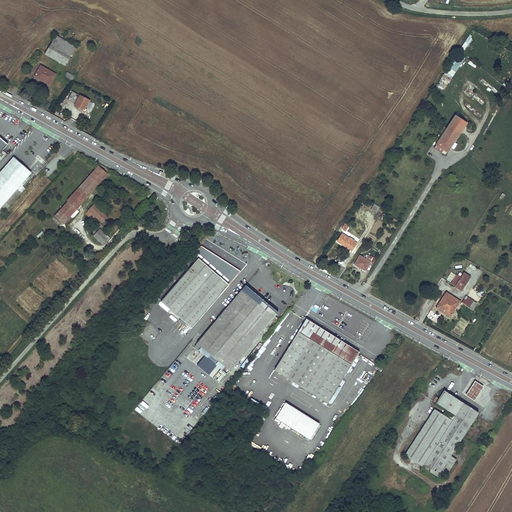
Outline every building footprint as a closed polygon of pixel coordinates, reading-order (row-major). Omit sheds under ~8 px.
[(76,47),(56,35),(45,54),(58,62),(65,50),(72,53),(76,47)] [(72,53),(65,50),(58,62),(65,65),(72,53)] [(444,74),(452,79),(464,58),(457,54),(444,74)] [(56,75),(41,66),(36,75),(42,79),(41,81),(50,85),(56,75)] [(90,101),(73,92),(68,101),(73,103),(74,102),(76,103),(74,106),(79,109),(79,110),(85,113),(87,110),(85,109),(90,101)] [(467,124),(456,116),(439,140),(440,141),(439,143),(445,147),(447,145),(451,148),(467,124)] [(440,141),(439,140),(437,144),(448,152),(451,148),(447,145),(445,147),(439,143),(440,141)] [(18,161),(14,157),(0,172),(0,207),(31,173),(18,161)] [(21,157),(18,161),(31,173),(34,169),(21,157)] [(98,166),(83,183),(92,192),(108,174),(98,166)] [(92,192),(83,183),(67,200),(68,201),(77,209),(92,192)] [(112,193),(105,199),(110,205),(113,202),(112,200),(115,197),(112,194),(112,193)] [(68,201),(55,216),(63,224),(77,209),(68,201)] [(89,210),(86,214),(92,220),(95,217),(102,223),(104,220),(99,215),(102,211),(93,204),(88,210),(89,210)] [(102,211),(99,215),(104,220),(107,217),(102,211)] [(99,229),(93,235),(101,242),(106,236),(106,235),(99,229)] [(349,238),(342,234),(337,241),(352,251),(357,243),(354,241),(355,241),(350,238),(349,238)] [(106,236),(101,242),(104,244),(109,238),(106,236)] [(198,259),(229,285),(241,272),(203,248),(201,247),(194,255),(196,257),(198,259)] [(374,263),(377,258),(374,257),(373,258),(368,255),(366,259),(360,256),(355,265),(366,271),(371,262),(374,263)] [(198,259),(161,301),(191,328),(229,285),(198,259)] [(471,277),(465,273),(456,286),(462,290),(471,277)] [(277,313),(244,287),(197,344),(193,349),(197,352),(199,349),(201,351),(199,353),(203,358),(196,367),(208,377),(209,376),(212,378),(219,370),(221,372),(223,370),(227,374),(230,371),(274,317),(277,313)] [(476,293),(480,298),(485,295),(482,290),(476,293)] [(448,293),(447,293),(437,308),(451,317),(461,302),(448,293)] [(477,303),(466,297),(463,302),(463,303),(473,310),(477,303)] [(307,319),(275,369),(327,403),(359,352),(307,319)] [(223,377),(218,373),(212,379),(218,384),(223,377)] [(470,388),(466,395),(474,401),(479,393),(483,387),(475,381),(470,388)] [(478,413),(462,402),(444,391),(436,403),(451,413),(456,416),(452,421),(445,417),(434,410),(405,455),(422,466),(438,476),(440,472),(446,476),(457,460),(450,456),(453,451),(455,448),(478,413)] [(200,423),(215,397),(208,393),(193,419),(200,423)] [(319,423),(285,401),(274,417),(308,439),(319,423)] [(451,413),(445,417),(452,421),(456,416),(451,413)]
